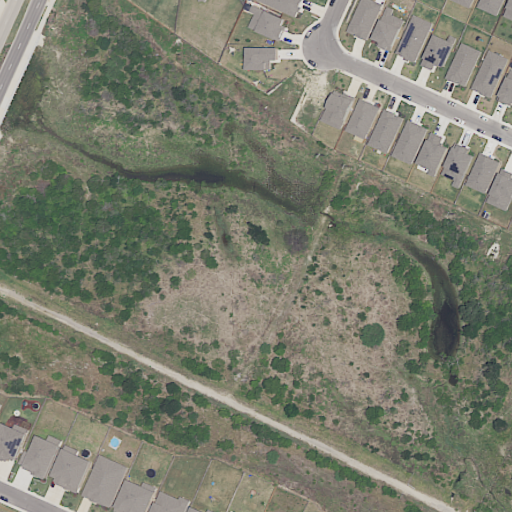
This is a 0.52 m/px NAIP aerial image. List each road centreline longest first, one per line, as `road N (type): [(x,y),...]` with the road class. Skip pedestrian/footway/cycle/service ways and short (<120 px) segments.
road 1 (residential): [(511,137),(333,56)]
road 2 (residential): [(0,120),(53,0)]
